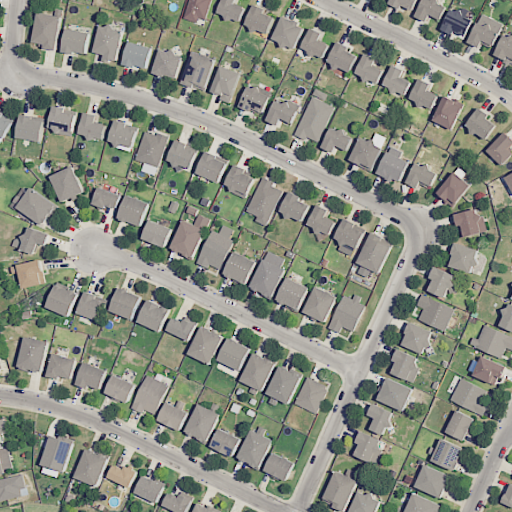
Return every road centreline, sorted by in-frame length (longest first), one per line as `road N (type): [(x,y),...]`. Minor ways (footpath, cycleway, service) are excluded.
road 1 (residential): [(511,420),(484,79),(320,0)]
road 2 (residential): [(425,229),(177,109),(9,72)]
road 3 (residential): [(297,511),(425,229)]
road 4 (residential): [(283,511),(57,409),(0,397)]
road 5 (residential): [(95,250),(360,374)]
